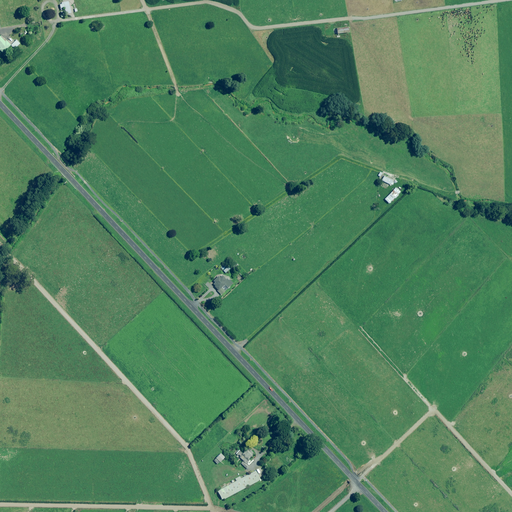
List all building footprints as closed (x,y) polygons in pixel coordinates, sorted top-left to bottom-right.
[(71,13),(68,1),(59,3),(60,8),(64,7),(66,14),(71,13)] [(5,42),(0,36),(0,47),(0,48),(0,47),(0,50),(2,53),(10,45),(6,41),(5,42)] [(20,43),(16,40),(11,45),(15,49),(20,43)] [(394,181),(384,176),(381,180),(392,185),(394,181)] [(401,192),(395,188),(384,199),(389,204),(394,198),(395,198),(401,192)] [(226,279),(222,275),(220,277),(219,276),(214,281),(215,282),(213,284),(215,286),(214,287),(218,291),(221,295),(233,284),(227,278),(226,279)] [(247,460),(248,460),(250,458),(251,459),(254,456),(253,454),(254,453),(248,447),(242,454),(241,454),(247,460)] [(241,454),(242,454),(239,451),(236,454),(243,461),(241,464),(246,469),(249,467),(246,464),(247,462),(249,463),(251,461),(250,460),(249,460),(248,460),(247,460),(241,454)] [(225,457),(221,453),(216,458),(220,462),(225,457)] [(254,470),(214,492),(218,500),(258,478),(254,470)]
